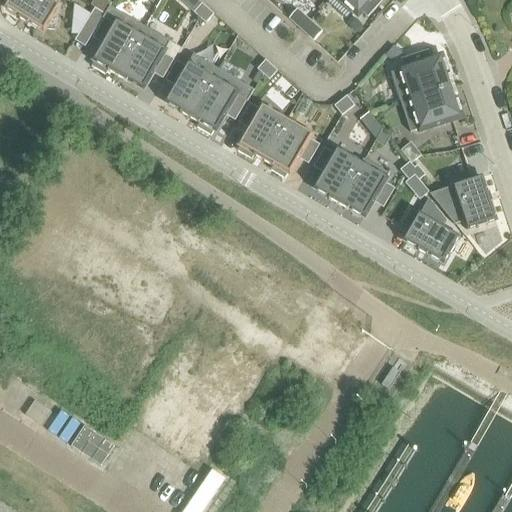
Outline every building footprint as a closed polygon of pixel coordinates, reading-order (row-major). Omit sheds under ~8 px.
[(9,2),(5,9),(19,18),(18,21),(27,26),(28,24),(42,33),(58,8),(45,0),(7,0),(9,2)] [(103,0),(94,0),(90,7),(104,15),(111,5),(103,0)] [(333,0),(357,21),(362,15),(367,19),(383,0),(333,0)] [(201,5),(193,14),(199,19),(207,10),(201,5)] [(102,46),(93,62),(94,62),(108,71),(107,73),(116,78),(145,29),(109,8),(102,20),(103,20),(113,26),(102,46)] [(207,10),(199,19),(205,25),(213,15),(207,10)] [(296,11),(288,20),(301,31),(308,22),(296,11)] [(90,16),(85,23),(96,29),(100,22),(90,16)] [(308,22),(301,31),(313,42),(321,33),(308,22)] [(145,29),(116,78),(126,84),(127,81),(142,90),(152,75),(163,55),(164,54),(170,43),(145,29)] [(393,47),(384,57),(392,64),(401,55),(393,47)] [(390,75),(400,104),(449,88),(446,78),(450,77),(442,53),(429,57),(427,52),(400,61),(402,66),(395,69),(396,73),(390,75)] [(174,88),(165,104),(180,112),(179,115),(189,120),(217,71),(193,57),(186,68),(174,88)] [(265,62),(256,71),(262,76),(271,67),(265,62)] [(271,67),(262,76),(268,81),(277,72),(271,67)] [(217,71),(189,120),(198,126),(199,123),(215,132),(235,97),(247,104),(253,92),(217,71)] [(453,98),(449,88),(400,104),(410,134),(415,132),(417,136),(464,120),(457,97),(453,98)] [(346,98),(340,103),(347,112),(354,107),(346,98)] [(340,103),(333,108),(341,117),(347,112),(340,103)] [(261,108),(239,147),(254,156),(253,158),(262,163),(286,123),(261,108)] [(286,123),(262,163),(272,169),(273,167),(288,175),(311,137),(286,123)] [(380,135),(375,143),(381,146),(386,145),(389,140),(380,135)] [(410,144),(401,152),(411,164),(420,156),(410,144)] [(323,175),(314,190),(329,199),(328,201),(337,207),(361,166),(360,165),(336,151),(334,155),(323,175)] [(361,166),(337,207),(347,212),(348,210),(351,211),(350,214),(360,219),(361,217),(363,219),(372,204),(384,184),(388,176),(382,172),(364,161),(363,161),(360,165),(361,166)] [(409,164),(399,171),(404,178),(405,177),(411,172),(414,170),(409,164)] [(414,170),(411,172),(419,182),(425,177),(417,167),(414,170)] [(411,172),(405,177),(413,187),(419,182),(411,172)] [(481,179),(429,196),(454,227),(464,223),(466,230),(473,228),(475,228),(476,230),(487,227),(486,224),(495,221),(489,205),(492,204),(488,194),(486,195),(481,179)] [(410,211),(398,232),(406,236),(403,242),(418,250),(417,253),(426,258),(427,256),(431,258),(430,260),(437,264),(438,262),(442,264),(446,256),(449,257),(454,248),(452,246),(457,238),(442,230),(446,223),(428,201),(418,216),(410,211)] [(318,295),(217,233),(195,269),(296,330),(318,295)] [(205,464),(266,363),(229,341),(168,442),(205,464)] [(70,448),(100,468),(114,448),(84,428),(70,448)] [(206,502),(224,478),(213,471),(196,494),(206,502)]
